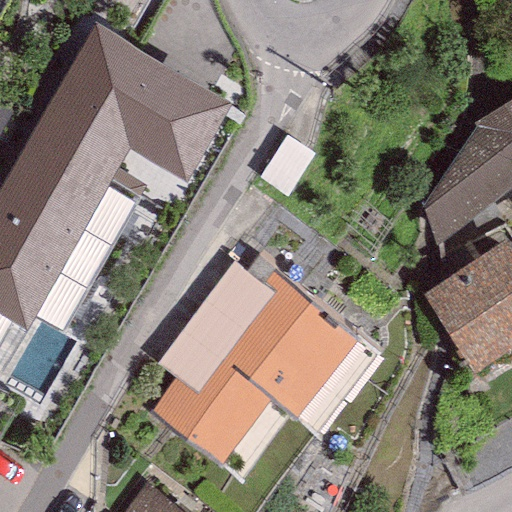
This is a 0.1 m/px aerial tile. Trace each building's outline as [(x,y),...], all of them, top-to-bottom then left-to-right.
[(0,309),(26,324),(128,147),(186,177),(230,101),(95,23),(0,190),(0,309)] [(511,96),(473,121),(476,125),(422,207),(435,244),(511,186),(511,96)] [(511,250),(505,240),(422,292),(474,372),(511,347),(511,250)] [(360,334),(257,254),(246,270),(234,260),(155,364),(173,380),(151,410),(222,467),(273,400),(297,417),(360,334)] [(185,511),(144,482),(121,511),(185,511)]
